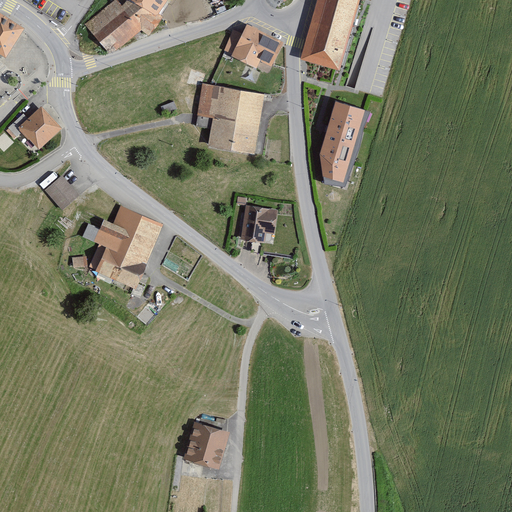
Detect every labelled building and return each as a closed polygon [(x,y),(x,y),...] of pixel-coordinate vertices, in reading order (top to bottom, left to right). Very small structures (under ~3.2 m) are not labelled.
[(130,0),(132,1),(124,8),(118,1),(87,26),(113,56),(143,31),(152,38),(166,19),(161,15),(171,0),(130,0)] [(356,0),(318,0),(303,56),(338,66),(356,0)] [(0,12),(0,52),(11,59),(28,30),(0,12)] [(282,41),(250,27),(246,36),(234,31),(224,52),(268,72),(282,41)] [(260,156),(271,97),(205,85),(197,127),(214,130),(211,148),(260,156)] [(321,153),(324,182),(346,184),(369,111),(336,101),(321,153)] [(66,130),(45,108),(31,121),(25,115),(10,130),(18,139),(25,133),(43,152),(66,130)] [(81,195),(65,177),(48,192),(65,210),(81,195)] [(139,289),(167,226),(122,206),(115,223),(108,220),(104,230),(91,224),(85,239),(109,250),(99,272),(139,289)] [(278,236),(281,212),(249,208),(245,241),(268,244),(269,235),(278,236)] [(89,267),(88,258),(74,260),(75,269),(89,267)] [(229,433),(194,423),(185,457),(220,467),(229,433)]
